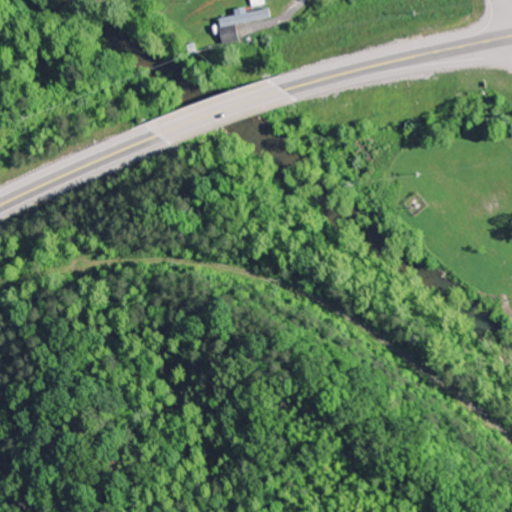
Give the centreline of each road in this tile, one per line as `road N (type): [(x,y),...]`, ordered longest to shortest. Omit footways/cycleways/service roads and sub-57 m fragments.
road 1 (trunk): [(281,94),(511,37)]
road 2 (trunk): [(0,204),(152,137)]
road 3 (trunk): [(152,137),(281,94)]
